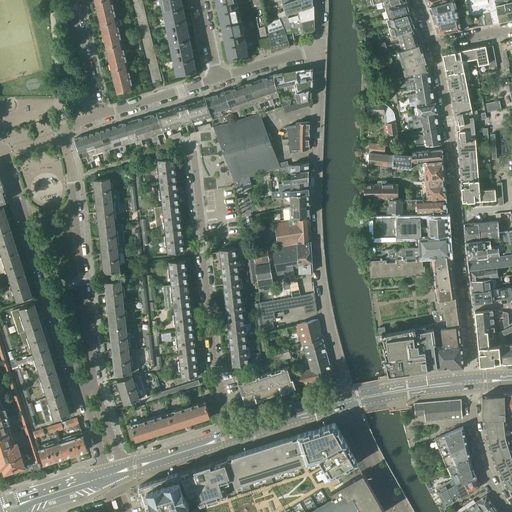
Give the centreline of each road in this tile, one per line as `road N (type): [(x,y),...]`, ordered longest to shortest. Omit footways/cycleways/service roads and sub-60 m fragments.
road 1 (residential): [(320,48),(318,262),(348,401)]
road 2 (residential): [(94,390),(61,136),(100,116)]
road 3 (residential): [(234,435),(214,371),(190,153)]
road 4 (residential): [(0,149),(81,394)]
road 5 (residential): [(431,44),(448,120),(455,213)]
road 6 (residential): [(455,213),(472,382)]
road 7 (unclassified): [(472,382),(480,463),(509,511)]
road 8 (secondary): [(348,401),(472,382)]
road 9 (residential): [(404,511),(348,401)]
road 10 (residential): [(100,116),(216,79)]
road 11 (residential): [(69,0),(100,116)]
